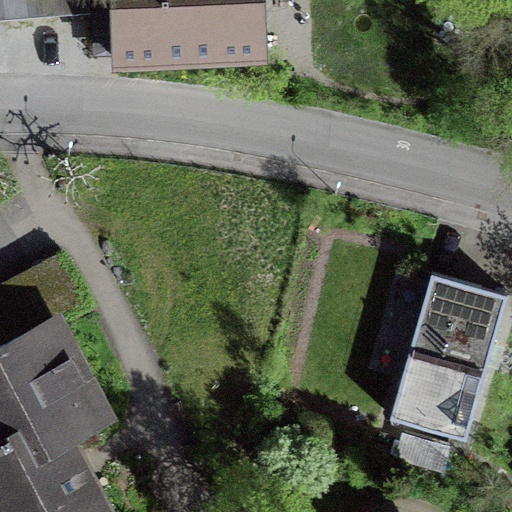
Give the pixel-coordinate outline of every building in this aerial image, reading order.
[(0,0),(0,20),(110,9),(109,0),(0,0)] [(258,0),(109,0),(110,9),(113,59),(225,54),(262,52),(258,0)] [(0,346),(50,320),(81,304),(54,254),(5,280),(0,282),(0,346)] [(492,337),(504,295),(428,274),(387,418),(463,440),(492,337)] [(88,511),(69,475),(54,446),(103,420),(50,320),(0,346),(0,511),(88,511)]
